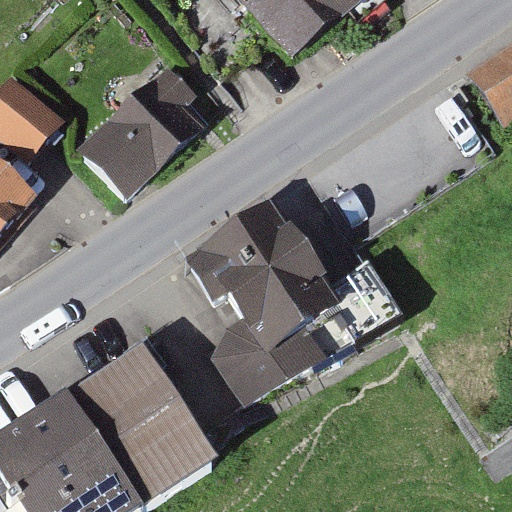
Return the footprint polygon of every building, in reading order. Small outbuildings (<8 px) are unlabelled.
[(290,77),(383,6),(378,0),(230,0),(233,3),(267,48),(290,77)] [(233,3),(188,37),(222,82),(245,65),(267,48),(233,3)] [(511,58),(481,80),(511,126),(511,58)] [(206,141),(184,117),(188,113),(193,109),(168,80),(77,162),(124,214),(143,197),(206,141)] [(0,100),(0,149),(28,173),(43,155),(62,132),(10,89),(0,100)] [(0,252),(17,234),(33,217),(0,187),(0,252)] [(209,261),(186,276),(212,320),(245,299),(253,311),(232,326),(237,332),(227,341),(221,352),(211,368),(246,422),(397,331),(365,277),(348,288),(328,302),(272,220),(209,261)] [(15,511),(173,511),(218,486),(144,369),(0,459),(0,487),(12,506),(15,511)]
